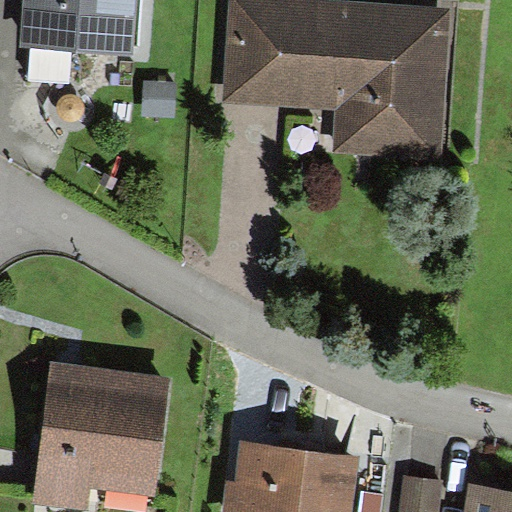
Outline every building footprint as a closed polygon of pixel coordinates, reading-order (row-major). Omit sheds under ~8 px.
[(135,54),(138,0),(22,0),(19,45),(135,54)] [(444,12),(263,0),(230,0),(224,98),(337,105),(334,152),(435,159),(444,12)] [(177,82),(146,81),(144,114),(175,115),(177,82)] [(169,381),(50,365),(32,502),(85,509),(87,490),(153,498),(169,381)] [(351,511),(360,454),(242,442),(237,485),(224,483),(220,511),(351,511)] [(437,511),(440,481),(404,477),(400,511),(437,511)] [(511,511),(511,492),(467,487),(463,511),(511,511)] [(380,511),(383,496),(363,493),(360,511),(380,511)]
